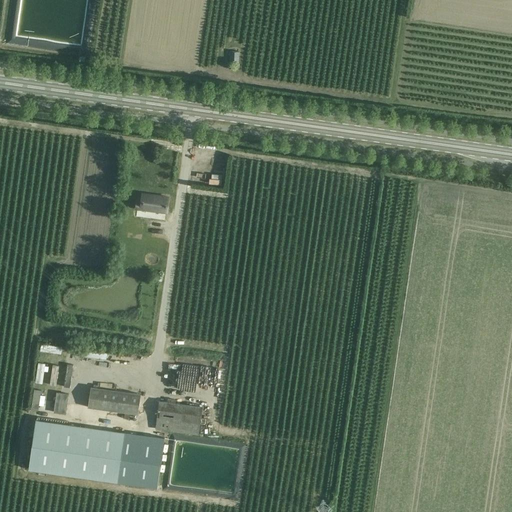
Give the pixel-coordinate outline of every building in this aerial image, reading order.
[(229,63),(239,64),(239,52),(230,51),(229,63)] [(137,200),(136,207),(166,212),(169,197),(143,193),(142,201),(137,200)] [(123,223),(136,223),(137,214),(123,213),(123,223)] [(124,224),(124,235),(136,235),(136,224),(124,224)] [(144,236),(141,254),(158,257),(161,238),(144,236)] [(178,364),(178,374),(187,375),(187,365),(178,364)] [(59,376),(57,403),(63,403),(66,377),(59,376)] [(138,414),(141,394),(91,387),(88,407),(138,414)] [(160,401),(157,417),(200,423),(205,423),(205,418),(201,418),(203,407),(160,401)] [(36,419),(29,469),(157,488),(164,438),(36,419)]
